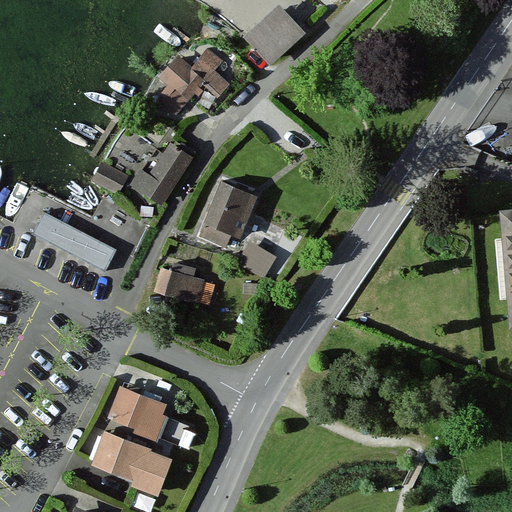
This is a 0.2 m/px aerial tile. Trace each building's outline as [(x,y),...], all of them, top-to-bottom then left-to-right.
[(303,33),(278,7),(244,39),(269,66),(303,33)] [(194,69),(180,58),(163,78),(170,84),(162,94),(166,98),(163,101),(180,115),(198,92),(203,96),(210,88),(220,97),(232,83),(217,71),(225,61),(210,49),(194,69)] [(191,158),(170,145),(151,176),(145,172),(135,186),(162,203),(191,158)] [(127,176),(102,163),(92,182),(117,195),(127,176)] [(254,196),(220,183),(204,224),(238,237),(254,196)] [(511,208),(502,209),(509,326),(511,325),(511,208)] [(46,215),(37,232),(105,268),(114,250),(46,215)] [(253,237),(241,257),(266,272),(278,252),(253,237)] [(205,279),(160,268),(154,293),(199,304),(205,279)] [(110,417),(155,434),(166,405),(121,388),(110,417)] [(145,448),(105,432),(93,461),(92,466),(156,491),(169,457),(145,448)]
